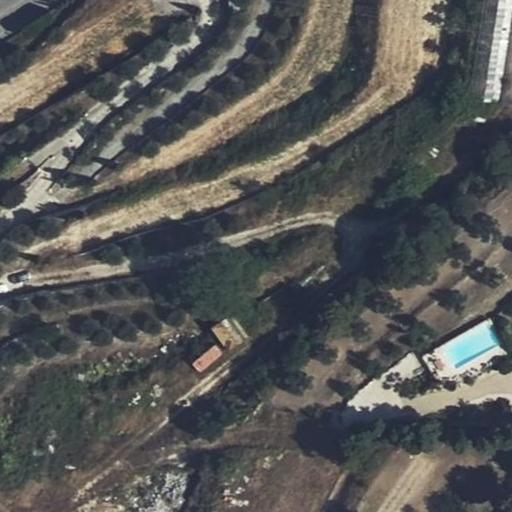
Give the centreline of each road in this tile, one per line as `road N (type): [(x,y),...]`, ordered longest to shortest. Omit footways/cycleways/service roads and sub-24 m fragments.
road 1 (track): [(0,287),(183,255),(312,216),(344,213),(353,224),(359,246),(352,262),(115,461)]
road 2 (track): [(215,0),(204,36),(140,81),(0,228)]
